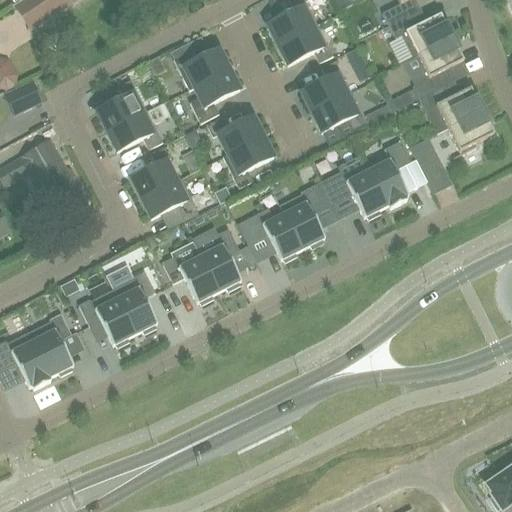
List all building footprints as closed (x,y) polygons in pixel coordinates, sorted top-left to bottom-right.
[(33,0),(47,21),(78,0),(33,0)] [(284,0),(293,15),(267,28),(277,49),(317,28),(302,0),(284,0)] [(332,0),(340,13),(352,7),(348,0),(332,0)] [(382,16),(388,29),(420,12),(414,0),(396,0),(400,7),(382,16)] [(405,36),(417,59),(452,41),(440,18),(427,24),(420,12),(388,29),(394,41),(405,36)] [(317,28),(277,49),(287,69),(313,56),(319,67),(333,60),(317,28)] [(419,102),(451,86),(454,84),(448,72),(463,64),(452,41),(417,59),(412,61),(413,62),(417,59),(425,75),(412,90),(413,90),(413,92),(393,103),(397,112),(418,101),(419,102)] [(173,62),(189,93),(229,73),(219,52),(193,66),(187,55),(173,62)] [(25,84),(10,58),(0,63),(0,83),(6,94),(25,84)] [(311,116),(351,96),(336,64),(321,72),(327,82),(301,95),(311,116)] [(239,93),(229,73),(189,93),(189,94),(193,92),(198,101),(190,106),(200,127),(219,117),(213,107),(239,93)] [(96,114),(106,135),(147,115),(131,83),(117,91),(122,101),(96,114)] [(32,84),(4,98),(14,119),(42,105),(32,84)] [(441,91),(419,102),(425,114),(436,109),(447,132),(482,114),(470,91),(460,96),(447,103),(441,91)] [(351,96),(311,116),(321,137),(347,123),(353,134),(367,127),(351,96)] [(163,106),(147,115),(106,135),(117,155),(143,142),(148,153),(162,146),(153,127),(169,119),(163,106)] [(494,137),(482,114),(447,132),(460,157),(453,161),(454,162),(479,150),(478,148),(478,149),(476,146),(494,137)] [(222,160),(223,161),(263,140),(253,120),(227,133),(221,122),(207,129),(213,140),(217,138),(227,158),(222,160)] [(8,140),(0,142),(0,153),(11,150),(8,140)] [(273,161),(263,140),(223,161),(239,192),(253,185),(247,174),(273,161)] [(409,151),(423,178),(441,169),(427,142),(409,151)] [(21,179),(28,192),(37,187),(51,210),(42,216),(41,219),(30,225),(38,238),(41,240),(60,229),(61,229),(89,212),(49,144),(20,161),(0,173),(0,182),(4,189),(21,179)] [(387,159),(363,171),(383,212),(388,209),(390,212),(406,204),(405,201),(408,199),(395,174),(412,165),(401,144),(384,153),(387,159)] [(130,182),(140,202),(176,184),(166,164),(171,162),(165,151),(151,158),(156,169),(130,182)] [(378,214),(383,212),(363,171),(344,181),(340,175),(329,181),(340,202),(351,196),(364,222),(366,220),(368,223),(380,217),(378,214)] [(187,204),(176,184),(140,202),(151,223),(177,210),(182,220),(197,213),(191,202),(187,204)] [(301,197),(279,209),(302,253),(310,249),(311,252),(323,246),(322,243),(324,242),(312,216),(323,211),(312,189),(300,195),(301,197)] [(257,217),(245,223),(256,245),(267,239),(276,257),(280,264),(283,263),(285,266),(296,260),(295,257),(302,253),(279,209),(281,213),(271,218),(268,212),(257,217)] [(0,238),(8,233),(0,219),(0,238)] [(240,289),(238,286),(241,284),(228,259),(239,254),(228,232),(217,238),(220,244),(198,255),(219,296),(226,292),(228,295),(240,289)] [(219,296),(198,255),(197,256),(200,260),(179,271),(173,260),(162,266),(173,287),(184,282),(197,307),(199,306),(201,309),(213,303),(211,299),(219,296)] [(134,283),(112,294),(135,338),(142,335),(144,338),(156,332),(154,328),(157,327),(144,302),(155,296),(144,275),(133,280),(134,283)] [(127,342),(135,338),(112,294),(90,305),(89,302),(78,308),(89,330),(100,324),(113,350),(115,348),(117,351),(129,345),(127,342)] [(28,336),(51,380),(58,377),(60,380),(72,374),(70,371),(73,369),(60,344),(71,338),(61,317),(49,323),(50,325),(28,336)] [(51,380),(28,336),(7,347),(6,345),(0,347),(0,374),(16,366),(29,392),(32,390),(33,393),(50,385),(49,382),(51,380)] [(508,473),(486,488),(492,497),(491,498),(492,501),(490,502),(496,511),(499,511),(500,511),(504,511),(511,507),(511,506),(511,466),(506,470),(508,473)]
